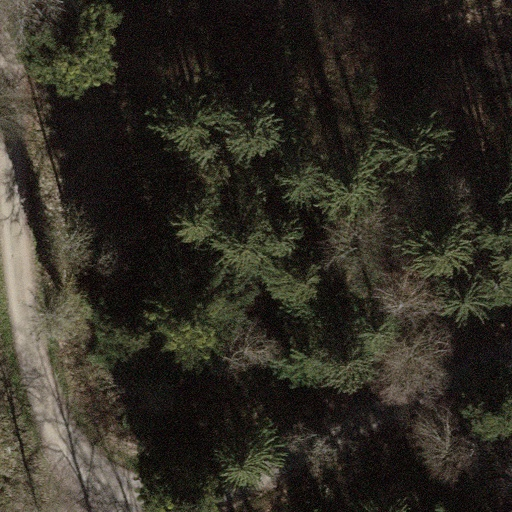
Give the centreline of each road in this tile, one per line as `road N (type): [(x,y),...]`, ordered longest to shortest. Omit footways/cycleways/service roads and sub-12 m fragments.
road 1 (track): [(121,511),(60,442),(17,328),(0,54)]
road 2 (track): [(511,360),(167,511)]
